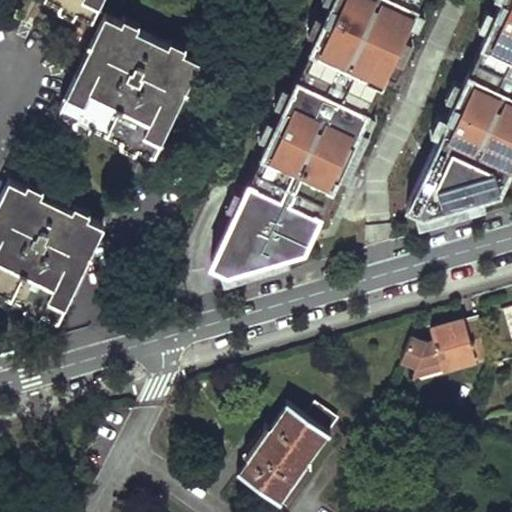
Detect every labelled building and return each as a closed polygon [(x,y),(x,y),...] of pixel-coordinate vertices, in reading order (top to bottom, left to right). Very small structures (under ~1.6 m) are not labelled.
[(44,0),(89,23),(100,0),(44,0)] [(334,0),(211,259),(228,267),(305,245),(421,0),(334,0)] [(423,211),(500,188),(511,161),(511,0),(501,0),(406,204),(423,211)] [(197,66),(103,18),(55,111),(150,160),(197,66)] [(239,180),(212,168),(144,312),(182,301),(239,180)] [(94,226),(0,179),(0,295),(47,319),(94,226)] [(448,321),(429,326),(432,337),(425,339),(411,334),(401,357),(416,363),(412,374),(479,354),(477,350),(488,346),(478,317),(449,326),(448,321)] [(314,399),(304,412),(326,428),(336,414),(314,399)] [(326,428),(304,412),(288,400),(264,433),(259,429),(250,441),(255,445),(238,469),(277,497),(326,428)]
